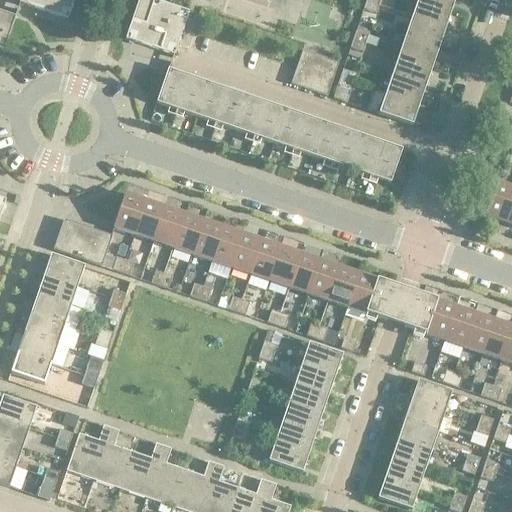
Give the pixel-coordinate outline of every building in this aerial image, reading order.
[(19,0),(18,3),(66,20),(73,0),(72,0),(19,0)] [(153,1),(149,0),(137,0),(131,20),(145,25),(153,1)] [(451,10),(422,0),(416,0),(411,18),(444,29),(451,10)] [(454,0),(422,0),(451,10),(454,0)] [(187,13),(153,1),(145,25),(131,20),(125,40),(173,56),(187,13)] [(377,6),(365,2),(362,11),(375,15),(377,6)] [(14,19),(0,14),(0,51),(2,53),(14,19)] [(444,29),(411,18),(404,37),(438,49),(444,29)] [(367,37),(355,32),(352,41),(364,45),(367,37)] [(438,49),(404,37),(397,56),(431,68),(438,49)] [(364,45),(352,41),(349,49),(361,54),(364,45)] [(338,64),(301,51),(290,85),(326,98),(338,64)] [(431,68),(397,56),(391,76),(424,87),(431,68)] [(206,85),(166,71),(155,105),(195,118),(206,85)] [(354,75),(342,71),(339,79),(351,84),(354,75)] [(424,87),(391,76),(384,95),(418,107),(424,87)] [(351,84),(339,79),(336,88),(348,92),(351,84)] [(245,98),(206,85),(195,118),(233,131),(245,98)] [(418,107),(384,95),(377,115),(411,127),(418,107)] [(283,111),(245,98),(233,131),(272,145),(283,111)] [(322,124),(283,111),(272,145),(311,158),(322,124)] [(361,138),(322,124),(311,158),(349,171),(361,138)] [(400,151),(361,138),(349,171),(389,185),(400,151)] [(511,202),(511,189),(496,184),(484,217),(505,224),(511,202)] [(144,202),(124,196),(112,229),(133,236),(144,202)] [(163,209),(144,202),(133,236),(152,243),(163,209)] [(183,216),(163,209),(152,243),(171,249),(183,216)] [(202,222),(183,216),(171,249),(190,256),(202,222)] [(87,229),(62,221),(52,251),(76,260),(87,229)] [(221,229),(202,222),(190,256),(210,263),(221,229)] [(111,237),(87,229),(76,260),(101,268),(111,237)] [(241,236),(221,229),(210,263),(229,269),(241,236)] [(260,242),(241,236),(229,269),(248,276),(260,242)] [(279,249),(260,242),(248,276),(268,282),(279,249)] [(118,245),(114,255),(121,258),(125,248),(118,245)] [(299,255),(279,249),(268,282),(287,289),(299,255)] [(318,262),(299,255),(287,289),(307,296),(318,262)] [(83,268),(49,257),(43,277),(76,288),(83,268)] [(115,259),(111,271),(120,274),(124,262),(115,259)] [(132,265),(124,262),(120,274),(128,277),(132,265)] [(338,269),(318,262),(307,296),(326,302),(338,269)] [(357,275),(338,269),(326,302),(345,309),(357,275)] [(154,272),(150,285),(158,288),(162,275),(154,272)] [(171,278),(162,275),(158,288),(167,290),(171,278)] [(376,282),(357,275),(345,309),(365,316),(376,282)] [(76,288),(43,277),(36,296),(70,308),(76,288)] [(408,293),(376,282),(365,316),(397,327),(423,335),(434,302),(408,293)] [(192,285),(188,298),(197,301),(201,288),(192,285)] [(210,291),(201,288),(197,301),(205,304),(210,291)] [(112,291),(109,300),(122,304),(125,296),(112,291)] [(70,308),(36,296),(29,315),(63,327),(70,308)] [(231,299),(227,311),(235,314),(240,301),(231,299)] [(122,304),(109,300),(107,309),(119,313),(122,304)] [(248,304),(240,301),(235,314),(244,317),(248,304)] [(454,309),(434,302),(423,335),(442,342),(454,309)] [(473,315),(454,309),(442,342),(462,349),(473,315)] [(270,312),(266,324),(274,327),(279,315),(270,312)] [(63,327),(29,315),(23,335),(56,346),(63,327)] [(287,318),(279,315),(274,327),(283,330),(287,318)] [(493,322),(473,315),(462,349),(481,355),(493,322)] [(511,328),(493,322),(481,355),(500,362),(511,328)] [(309,325),(305,338),(313,341),(317,328),(309,325)] [(326,331),(317,328),(313,341),(322,343),(326,331)] [(511,328),(500,362),(511,365),(511,328)] [(99,330),(96,338),(109,343),(112,334),(99,330)] [(56,346),(23,335),(16,354),(50,366),(56,346)] [(109,343),(96,338),(93,347),(106,351),(109,343)] [(342,340),(339,349),(352,354),(355,345),(342,340)] [(275,347),(263,343),(260,351),(272,355),(275,347)] [(341,356),(307,345),(300,365),(334,377),(341,356)] [(272,355),(260,351),(257,360),(269,364),(272,355)] [(50,366),(16,354),(9,374),(43,386),(50,366)] [(413,364),(410,373),(422,378),(425,368),(413,364)] [(334,377),(300,365),(294,384),(327,396),(334,377)] [(86,369),(83,377),(95,381),(98,373),(86,369)] [(445,371),(440,384),(449,387),(453,374),(445,371)] [(462,377),(453,374),(449,387),(457,390),(462,377)] [(95,381),(83,377),(80,386),(93,390),(95,381)] [(262,386),(250,381),(247,390),(259,394),(262,386)] [(450,394),(417,382),(410,402),(443,414),(450,394)] [(327,396),(294,384),(287,404),(321,415),(327,396)] [(483,385),(479,397),(487,400),(492,388),(483,385)] [(500,390),(492,388),(487,400),(496,403),(500,390)] [(259,394),(247,390),(244,398),(256,403),(259,394)] [(1,398),(0,401),(0,420),(28,430),(35,410),(1,398)] [(443,414),(410,402),(403,422),(437,433),(443,414)] [(321,415),(287,404),(281,423),(314,435),(321,415)] [(64,414),(60,426),(73,430),(77,419),(64,414)] [(479,417),(476,425),(489,430),(492,421),(479,417)] [(28,430),(0,420),(0,441),(21,449),(28,430)] [(249,424),(236,420),(233,428),(246,433),(249,424)] [(437,433),(403,422),(396,441),(430,453),(437,433)] [(314,435),(281,423),(274,442),(308,454),(314,435)] [(510,427),(498,423),(495,432),(507,436),(510,427)] [(489,430),(476,425),(473,434),(486,438),(489,430)] [(110,430),(102,427),(97,442),(78,435),(65,472),(92,482),(110,430)] [(246,433),(233,428),(230,437),(243,441),(246,433)] [(118,432),(110,430),(92,482),(118,491),(131,453),(113,447),(118,432)] [(59,431),(56,439),(68,444),(71,435),(59,431)] [(507,436),(495,432),(492,440),(504,445),(507,436)] [(68,444),(56,439),(53,448),(65,452),(68,444)] [(21,449),(0,441),(0,463),(15,468),(21,449)] [(430,453),(396,441),(390,460),(423,472),(430,453)] [(308,454),(274,442),(267,463),(301,474),(308,454)] [(162,448),(155,445),(149,460),(131,453),(118,491),(145,499),(162,448)] [(170,450),(162,448),(145,499),(171,508),(184,471),(165,465),(170,450)] [(466,455),(463,464),(475,468),(478,460),(466,455)] [(423,472),(390,460),(383,480),(417,491),(423,472)] [(497,466),(484,462),(481,470),(494,475),(497,466)] [(15,468),(0,463),(0,486),(8,489),(15,468)] [(199,511),(215,466),(207,463),(202,478),(184,471),(171,508),(181,511),(199,511)] [(475,468),(463,464),(460,472),(473,476),(475,468)] [(223,468),(215,466),(199,511),(228,511),(236,489),(217,483),(223,468)] [(46,470),(43,478),(55,482),(58,474),(46,470)] [(494,475),(481,470),(479,479),(491,483),(494,475)] [(55,482),(43,478),(40,487),(52,491),(55,482)] [(417,491),(383,480),(376,500),(410,511),(417,491)] [(257,511),(267,484),(259,481),(254,496),(236,489),(228,511),(257,511)] [(275,486),(267,484),(257,511),(287,511),(289,508),(270,501),(275,486)] [(453,494),(450,502),(462,506),(465,498),(453,494)] [(481,511),(484,505),(471,500),(468,509),(477,511),(481,511)] [(460,511),(462,506),(450,502),(447,511),(450,511),(460,511)]
